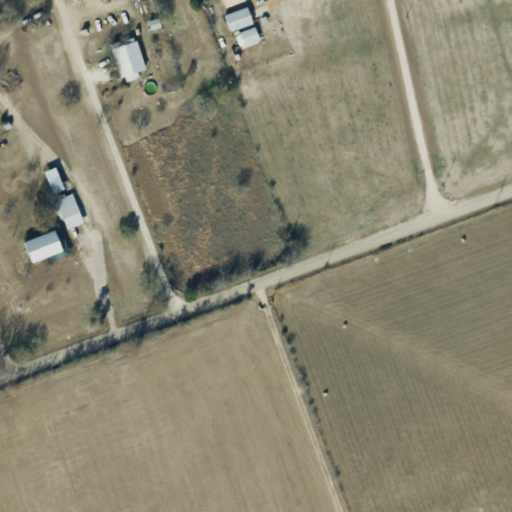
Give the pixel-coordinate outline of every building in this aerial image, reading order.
[(255,23),(248,6),(226,15),(232,32),(255,23)] [(236,34),(241,47),(261,41),(257,27),(236,34)] [(137,72),(147,69),(138,39),(114,47),(125,82),(139,78),(137,72)] [(66,189),(57,167),(46,172),(54,194),(66,189)] [(67,229),(85,223),(74,193),(56,199),(67,229)] [(35,263),(65,251),(57,230),(27,241),(35,263)]
